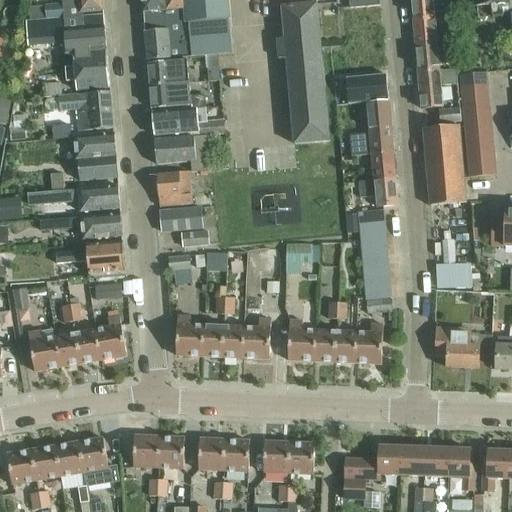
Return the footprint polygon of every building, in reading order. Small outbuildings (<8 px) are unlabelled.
[(80,13),(102,12),(101,0),(70,0),(71,6),(79,5),(80,13)] [(141,0),(144,33),(167,31),(166,26),(198,23),(195,0),(141,0)] [(167,31),(144,33),(146,62),(190,58),(193,58),(217,57),(219,57),(231,55),(226,0),(195,0),(198,23),(166,26),(167,31)] [(285,0),(287,8),(317,6),(316,0),(285,0)] [(349,3),(350,10),(379,7),(378,0),(351,0),(352,3),(349,3)] [(411,0),(413,25),(435,23),(433,8),(445,7),(444,0),(411,0)] [(501,9),(507,9),(505,0),(475,0),(476,7),(490,6),(491,18),(501,17),(501,9)] [(45,6),(47,20),(69,18),(68,5),(45,6)] [(284,40),(277,41),(279,61),(286,60),(293,146),(329,143),(317,6),(287,8),(282,8),(284,40)] [(47,66),(75,63),(75,56),(106,53),(104,28),(103,29),(102,16),(69,18),(47,20),(25,22),(27,43),(66,40),(67,54),(46,56),(47,66)] [(413,25),(415,40),(416,49),(449,46),(447,33),(436,34),(435,23),(413,25)] [(416,49),(418,74),(451,72),(451,71),(441,71),(440,59),(450,58),(449,46),(416,49)] [(78,93),(109,90),(106,53),(75,56),(75,63),(76,70),(68,71),(69,82),(77,82),(78,93)] [(217,57),(193,58),(194,71),(220,68),(219,57),(217,57)] [(187,62),(147,65),(149,88),(189,84),(189,85),(192,85),(192,84),(192,77),(188,77),(187,62)] [(456,71),(451,72),(418,74),(421,111),(443,109),(441,88),(457,86),(456,71)] [(461,77),(462,90),(488,87),(487,74),(461,77)] [(385,76),(347,80),(349,106),(366,104),(389,102),(386,76),(385,76)] [(149,88),(151,110),(183,107),(184,111),(197,110),(205,110),(204,97),(190,98),(189,85),(189,84),(149,88)] [(46,85),(46,98),(62,98),(62,85),(46,85)] [(462,90),(463,102),(489,100),(488,87),(462,90)] [(0,94),(0,125),(5,127),(12,97),(0,94)] [(80,133),(113,130),(110,94),(77,96),(77,97),(51,99),(48,100),(46,103),(45,106),(46,109),(49,111),(52,112),(61,111),(61,112),(70,111),(70,107),(78,106),(80,133)] [(463,102),(464,115),(490,113),(489,100),(463,102)] [(389,102),(366,104),(369,130),(391,128),(389,102)] [(152,114),(153,137),(199,133),(200,137),(224,135),(223,122),(198,124),(197,110),(184,111),(152,114)] [(440,125),(460,123),(459,111),(439,113),(440,125)] [(464,115),(465,128),(491,125),(490,113),(464,115)] [(465,128),(467,141),(493,138),(491,125),(465,128)] [(53,128),(54,141),(71,140),(70,127),(53,128)] [(422,130),(429,207),(465,204),(459,127),(422,130)] [(351,157),(371,155),(394,153),(391,128),(369,130),(369,134),(349,136),(351,157)] [(80,183),(117,179),(113,136),(75,139),(76,154),(67,155),(69,171),(78,170),(80,183)] [(154,142),(156,166),(190,163),(191,172),(211,171),(208,137),(194,138),(154,142)] [(467,141),(468,153),(494,151),(493,138),(467,141)] [(468,153),(469,166),(495,164),(494,151),(468,153)] [(394,153),(371,155),(374,182),(396,180),(394,153)] [(469,166),(470,179),(496,177),(495,164),(469,166)] [(157,176),(160,207),(192,204),(189,173),(157,176)] [(50,177),(52,194),(64,193),(62,176),(50,177)] [(374,182),(358,184),(360,198),(375,197),(376,208),(398,206),(396,180),(374,182)] [(79,214),(120,211),(118,188),(64,193),(52,194),(27,196),(28,207),(78,202),(79,214)] [(20,197),(0,198),(0,219),(22,217),(20,197)] [(491,248),(511,248),(511,208),(506,208),(505,222),(492,222),(491,248)] [(161,213),(163,234),(202,230),(200,209),(161,213)] [(358,217),(359,225),(385,223),(384,212),(358,214),(358,217)] [(82,242),(122,238),(120,216),(39,223),(40,234),(81,230),(82,242)] [(358,217),(347,218),(349,236),(360,235),(359,225),(358,217)] [(385,223),(359,225),(360,235),(360,236),(385,234),(385,223)] [(0,245),(9,244),(8,226),(0,227),(0,245)] [(181,236),(183,249),(208,247),(207,234),(181,236)] [(385,234),(360,236),(361,247),(386,245),(385,234)] [(89,276),(125,273),(122,244),(86,247),(87,253),(55,255),(56,266),(88,263),(89,276)] [(386,245),(361,247),(362,258),(387,256),(386,245)] [(320,246),(287,246),(287,276),(301,276),(301,264),(319,265),(320,246)] [(387,256),(362,258),(363,269),(388,267),(387,256)] [(203,257),(195,258),(196,270),(204,269),(203,257)] [(168,260),(169,273),(189,271),(188,258),(168,260)] [(388,267),(363,269),(364,281),(389,278),(388,267)] [(480,275),(472,275),(473,290),(473,292),(481,291),(480,275)] [(389,278),(364,281),(365,292),(390,289),(389,278)] [(267,283),(267,294),(278,294),(278,284),(267,283)] [(95,301),(120,299),(119,287),(94,289),(95,301)] [(13,292),(17,312),(31,310),(27,289),(13,292)] [(390,289),(365,292),(366,303),(391,300),(390,289)] [(225,315),(226,299),(217,299),(216,315),(225,315)] [(235,299),(226,299),(225,315),(234,316),(235,299)] [(392,314),(391,301),(366,304),(368,316),(392,314)] [(337,304),(336,321),(347,321),(347,305),(337,304)] [(69,307),(72,323),(84,321),(81,305),(69,307)] [(65,324),(72,323),(69,307),(62,308),(65,324)] [(175,357),(199,358),(200,326),(188,326),(189,318),(177,317),(175,357)] [(97,331),(102,361),(125,357),(118,319),(107,321),(109,329),(97,331)] [(246,328),(245,360),(268,361),(270,321),(258,321),(258,329),(246,328)] [(288,362),(311,363),(313,331),(301,330),(301,322),(289,322),(288,362)] [(358,333),(357,365),(381,366),(382,326),(370,325),(370,333),(358,333)] [(222,359),(223,327),(205,327),(200,326),(199,358),(222,359)] [(246,328),(223,327),(222,359),(245,360),(246,328)] [(436,359),(447,360),(446,370),(477,371),(478,348),(478,337),(479,336),(468,336),(449,334),(449,329),(437,329),(436,359)] [(74,335),(80,365),(102,361),(97,331),(74,335)] [(313,331),(311,363),(334,364),(335,332),(313,331)] [(335,332),(334,364),(357,365),(358,333),(335,332)] [(34,373),(57,369),(52,339),(40,341),(39,333),(27,335),(34,373)] [(52,339),(57,369),(80,365),(74,335),(52,339)] [(478,348),(490,349),(490,338),(478,337),(478,348)] [(511,340),(497,339),(496,371),(511,372),(511,340)] [(133,469),(158,470),(159,439),(135,438),(133,469)] [(159,439),(158,470),(182,471),(183,440),(159,439)] [(78,444),(83,475),(107,471),(102,440),(78,444)] [(198,472),(223,473),(224,442),(199,441),(198,472)] [(224,442),(223,473),(247,474),(248,443),(224,442)] [(263,475),(287,476),(289,444),(264,443),(263,475)] [(54,448),(59,479),(83,475),(78,444),(54,448)] [(289,444),(287,476),(312,477),(313,445),(289,444)] [(379,475),(394,476),(395,448),(380,447),(379,462),(345,460),(343,500),(364,501),(364,481),(379,482),(379,475)] [(30,452),(36,483),(59,479),(54,448),(30,452)] [(395,448),(394,476),(424,477),(425,449),(395,448)] [(425,449),(424,477),(446,478),(447,450),(425,449)] [(447,450),(446,478),(462,479),(461,492),(473,492),(474,471),(469,471),(469,451),(447,450)] [(11,488),(36,483),(30,452),(6,456),(11,488)] [(493,480),(507,480),(508,452),(487,452),(487,472),(482,471),(481,492),(493,493),(493,480)] [(169,482),(157,482),(156,498),(159,498),(158,511),(163,511),(164,498),(169,498),(169,482)] [(213,485),(212,501),(221,502),(222,486),(213,485)] [(222,486),(221,502),(231,502),(232,486),(222,486)] [(85,488),(76,489),(79,505),(88,503),(85,488)] [(279,504),(286,504),(287,488),(279,488),(279,504)] [(297,511),(298,488),(287,488),(286,504),(289,504),(288,511),(297,511)] [(416,490),(414,511),(424,511),(425,503),(433,504),(434,491),(416,490)] [(38,494),(40,511),(51,510),(49,493),(38,494)] [(33,511),(40,511),(38,494),(31,495),(33,511)] [(474,497),(474,511),(484,511),(485,496),(474,497)] [(472,511),(473,501),(448,501),(449,511),(450,511),(472,511)]
